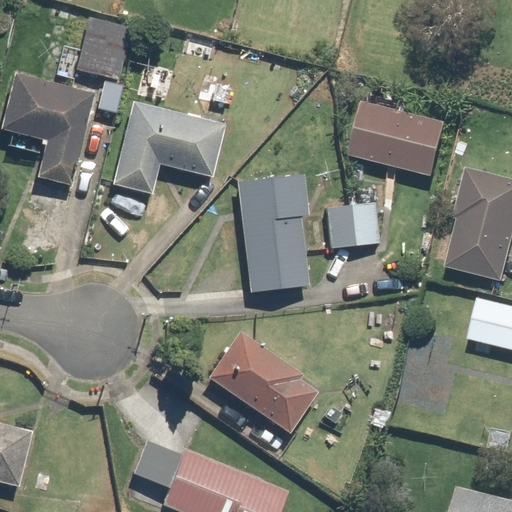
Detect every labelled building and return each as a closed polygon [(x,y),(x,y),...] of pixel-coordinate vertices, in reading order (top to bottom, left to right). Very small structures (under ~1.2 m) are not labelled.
[(128,29),(82,19),(70,75),(116,85),(128,29)] [(8,77),(0,109),(0,134),(42,145),(34,176),(68,185),(90,98),(8,77)] [(231,85),(206,80),(201,103),(226,108),(231,85)] [(444,125),(358,103),(344,157),(430,180),(444,125)] [(105,190),(147,199),(155,166),(209,179),(221,128),(125,105),(105,190)] [(511,243),(511,182),(464,171),(440,269),(502,284),(511,243)] [(297,221),(304,220),(300,178),(233,185),(245,298),(304,292),(297,221)] [(373,205),(321,210),(325,254),(377,249),(373,205)] [(511,307),(476,300),(466,344),(511,354),(511,307)] [(295,383),(300,376),(235,332),(201,381),(283,438),(313,396),(295,383)] [(71,459),(25,447),(28,434),(0,426),(0,487),(61,502),(71,459)] [(181,451),(159,508),(168,511),(273,511),(282,490),(181,451)] [(511,511),(511,505),(451,491),(446,511),(511,511)]
